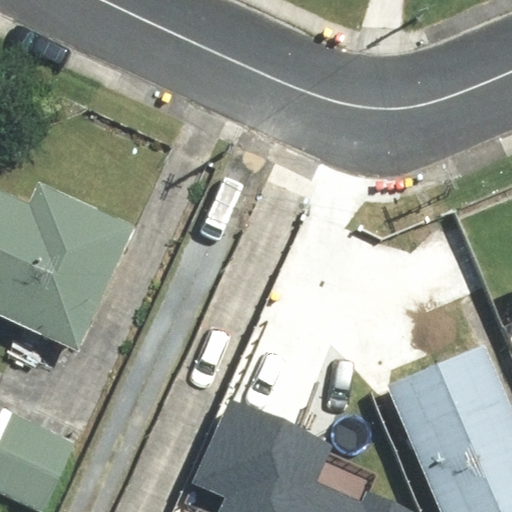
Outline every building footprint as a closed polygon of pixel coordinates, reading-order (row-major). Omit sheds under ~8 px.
[(0,200),(0,328),(71,362),(129,240),(25,191),(17,208),(0,200)] [(511,283),(502,288),(511,310),(511,283)] [(511,511),(511,444),(471,348),(373,390),(424,511),(511,511)] [(410,511),(412,509),(366,489),(361,499),(313,477),(330,438),(226,392),(189,477),(218,489),(207,511),(410,511)] [(33,511),(66,445),(0,413),(0,504),(15,511),(33,511)]
